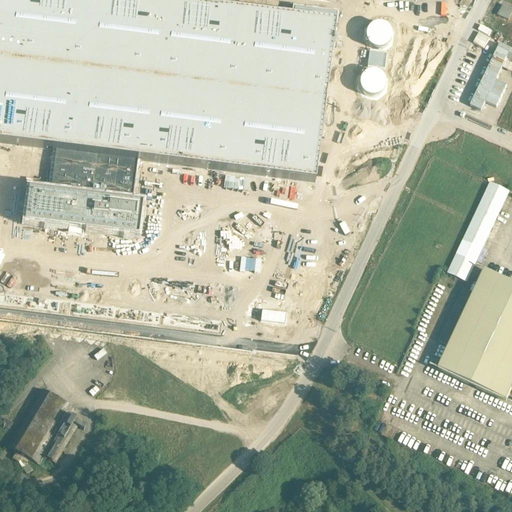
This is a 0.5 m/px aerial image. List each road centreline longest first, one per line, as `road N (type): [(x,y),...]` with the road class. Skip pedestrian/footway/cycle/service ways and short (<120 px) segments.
road 1 (unclassified): [(270,432),(303,384),(483,0)]
road 2 (unknown): [(330,326),(483,403),(511,383)]
road 3 (unclassified): [(270,432),(86,382)]
road 4 (unclassified): [(0,472),(21,484),(53,482),(76,450),(87,410)]
